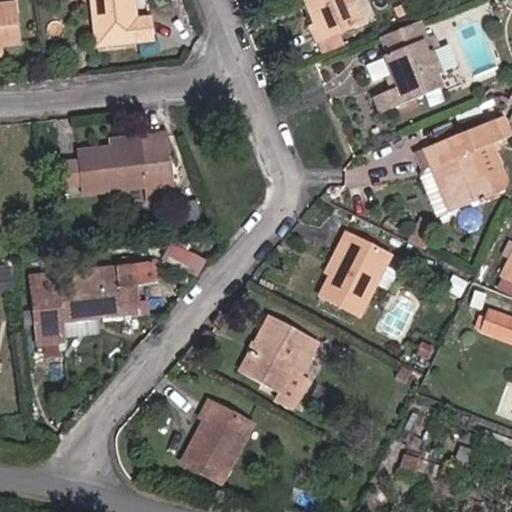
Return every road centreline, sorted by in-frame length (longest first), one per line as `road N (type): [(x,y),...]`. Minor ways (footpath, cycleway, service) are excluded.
road 1 (residential): [(240,69),(287,169),(287,204),(85,454),(78,487)]
road 2 (residential): [(0,102),(240,69)]
